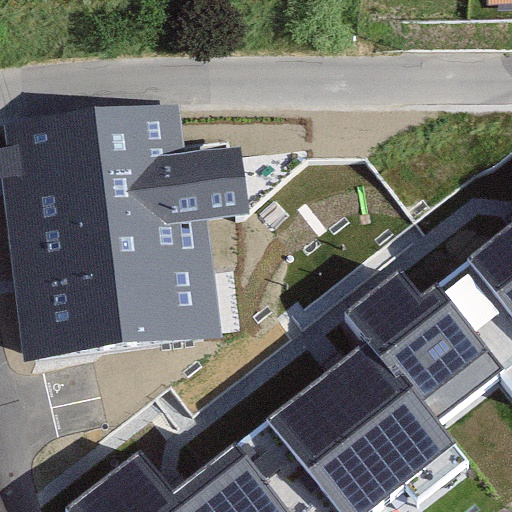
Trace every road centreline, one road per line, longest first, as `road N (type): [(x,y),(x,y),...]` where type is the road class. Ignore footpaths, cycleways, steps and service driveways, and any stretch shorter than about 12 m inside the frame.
road 1 (residential): [(0,94),(116,83),(511,80)]
road 2 (residential): [(0,374),(31,511)]
